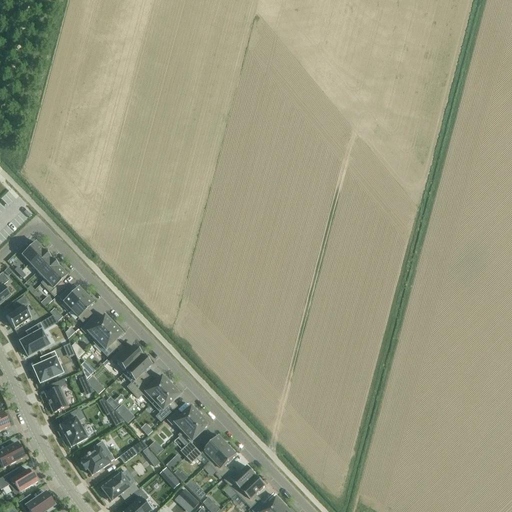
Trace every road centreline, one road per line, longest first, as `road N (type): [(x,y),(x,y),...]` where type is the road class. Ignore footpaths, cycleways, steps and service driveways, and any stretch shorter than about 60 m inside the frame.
road 1 (residential): [(0,257),(28,230),(45,231),(313,511)]
road 2 (residential): [(0,352),(57,472),(88,511)]
